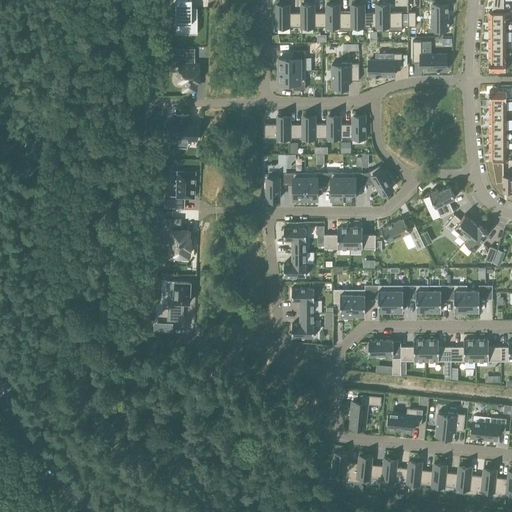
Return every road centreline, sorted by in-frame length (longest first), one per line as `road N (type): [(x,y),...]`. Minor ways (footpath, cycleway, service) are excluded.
road 1 (residential): [(511,454),(337,435),(339,352)]
road 2 (residential): [(339,352),(367,325),(511,325)]
road 3 (primary): [(91,511),(38,452),(0,388)]
road 4 (residential): [(270,215),(384,210),(407,178)]
road 5 (residential): [(281,345),(270,215)]
